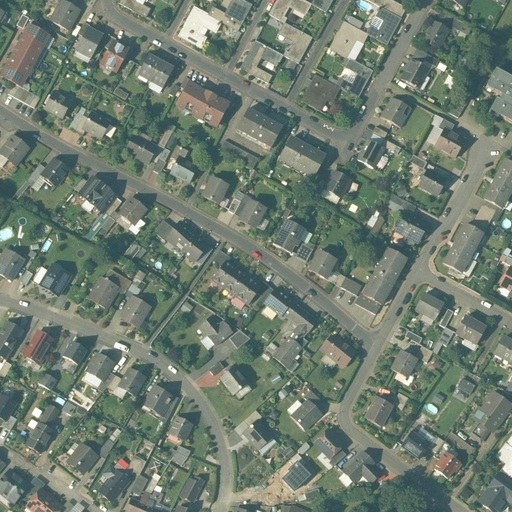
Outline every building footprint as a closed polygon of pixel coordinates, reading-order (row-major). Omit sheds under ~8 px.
[(63,0),(49,0),(47,4),(57,10),(62,1),(62,2),(63,0)] [(121,0),(119,4),(146,19),(151,10),(136,2),(137,0),(121,0)] [(239,0),(224,0),(223,4),(229,8),(225,15),(213,8),(208,16),(221,23),(238,32),(246,16),(245,15),(250,6),(239,0)] [(311,6),(300,0),(277,0),(269,16),(284,24),(287,20),(284,18),(289,9),(305,17),(311,6)] [(314,0),(311,6),(326,14),(333,0),(314,0)] [(384,0),(370,0),(369,3),(380,8),(384,0)] [(396,3),(389,0),(384,0),(380,8),(380,9),(390,14),(396,3)] [(446,0),(462,9),(467,0),(446,0)] [(62,2),(62,1),(57,10),(50,22),(69,32),(80,11),(62,2)] [(396,3),(390,14),(395,17),(401,6),(396,3)] [(401,6),(395,17),(401,20),(407,9),(401,6)] [(195,9),(179,37),(201,48),(206,39),(195,34),(200,25),(215,33),(221,23),(208,16),(195,9)] [(390,14),(380,9),(375,18),(385,23),(380,33),(370,27),(366,35),(368,36),(387,46),(401,20),(395,17),(390,14)] [(23,29),(29,19),(22,15),(17,26),(23,29)] [(348,24),(361,29),(363,22),(350,17),(348,24)] [(464,24),(452,18),(448,26),(460,32),(464,24)] [(344,23),(329,50),(347,59),(357,42),(363,45),(368,36),(366,35),(344,23)] [(448,31),(433,23),(422,42),(438,51),(448,31)] [(84,24),(78,35),(83,38),(88,30),(90,27),(84,24)] [(284,24),(278,35),(294,44),(289,53),(286,52),(283,56),(298,65),(312,39),(284,24)] [(49,37),(29,27),(24,37),(43,48),(49,37)] [(88,30),(83,38),(76,52),(77,52),(78,50),(91,57),(90,59),(91,59),(94,53),(102,37),(101,37),(88,30)] [(102,37),(94,53),(100,56),(104,48),(110,37),(103,34),(101,37),(102,37)] [(43,48),(24,37),(18,47),(37,58),(43,48)] [(110,37),(104,48),(110,51),(114,43),(114,44),(116,40),(110,37)] [(255,41),(240,69),(268,84),(272,77),(256,68),(261,60),(276,68),(278,65),(278,66),(283,56),(255,41)] [(110,51),(102,66),(116,73),(128,51),(114,44),(114,43),(110,51)] [(37,58),(18,47),(13,57),(32,68),(37,58)] [(161,62),(149,56),(138,77),(150,83),(161,62)] [(439,62),(428,56),(424,62),(436,68),(439,62)] [(32,68),(13,57),(7,68),(26,78),(32,68)] [(373,72),(350,60),(345,69),(357,75),(352,84),(340,78),(335,87),(338,88),(358,99),(373,72)] [(130,61),(124,71),(129,74),(135,64),(130,61)] [(429,70),(412,61),(401,80),(418,90),(429,70)] [(161,62),(150,83),(163,90),(174,69),(161,62)] [(439,63),(437,68),(444,72),(447,67),(439,63)] [(26,78),(7,68),(1,78),(14,85),(19,88),(21,89),(26,78)] [(511,79),(511,80),(495,71),(486,88),(499,95),(489,112),(511,124),(511,79)] [(335,87),(315,76),(301,102),(318,111),(326,97),(331,100),(338,88),(335,87)] [(185,78),(180,88),(185,91),(189,84),(190,81),(185,78)] [(201,90),(189,84),(185,91),(179,104),(192,111),(191,114),(199,119),(200,116),(206,119),(205,122),(207,119),(218,125),(229,105),(221,101),(221,102),(215,99),(216,98),(207,93),(206,94),(200,91),(201,90)] [(14,85),(8,95),(13,98),(19,88),(14,85)] [(175,85),(169,95),(175,98),(180,88),(175,85)] [(19,88),(13,98),(19,101),(24,91),(21,89),(19,88)] [(125,100),(128,94),(116,88),(113,94),(125,100)] [(24,91),(19,101),(24,104),(30,93),(24,91)] [(35,96),(30,94),(30,93),(24,104),(29,107),(35,96)] [(71,104),(53,94),(45,110),(57,116),(58,114),(64,117),(71,104)] [(40,99),(35,96),(29,107),(35,110),(40,99)] [(391,99),(381,118),(401,129),(411,109),(391,99)] [(457,99),(448,114),(458,119),(466,104),(457,99)] [(248,109),(237,130),(271,149),(283,128),(248,109)] [(77,113),(69,129),(75,132),(83,117),(77,113)] [(88,120),(83,130),(86,131),(101,140),(110,124),(91,114),(88,120)] [(83,117),(75,132),(83,137),(86,131),(83,130),(88,120),(83,117)] [(454,126),(443,120),(438,129),(443,132),(444,130),(450,133),(454,126)] [(387,134),(376,128),(372,133),(384,140),(387,134)] [(167,129),(158,146),(164,149),(173,133),(167,129)] [(450,133),(444,130),(443,132),(434,148),(455,159),(465,141),(450,133)] [(13,137),(0,154),(0,155),(15,167),(29,150),(13,137)] [(157,149),(136,138),(127,154),(148,165),(157,149)] [(311,150),(291,139),(279,160),(314,178),(320,167),(325,157),(311,150)] [(384,140),(381,146),(394,153),(397,147),(384,140)] [(259,159),(225,141),(219,152),(253,170),(259,159)] [(368,141),(358,161),(373,169),(384,150),(368,141)] [(187,153),(177,147),(172,157),(178,160),(179,158),(183,161),(187,153)] [(164,149),(159,159),(165,163),(170,153),(164,149)] [(427,163),(413,156),(409,163),(423,170),(427,163)] [(325,157),(320,167),(325,169),(330,160),(325,157)] [(178,160),(171,175),(189,184),(198,168),(183,161),(179,158),(178,160)] [(159,159),(153,172),(159,175),(165,163),(159,159)] [(47,170),(42,177),(56,188),(69,171),(55,160),(47,170)] [(511,164),(505,161),(484,201),(487,202),(498,208),(501,210),(511,189),(511,164)] [(40,165),(31,177),(38,183),(42,177),(47,170),(40,165)] [(446,181),(427,171),(419,186),(438,196),(446,181)] [(350,181),(333,172),(327,183),(323,190),(324,190),(340,199),(350,181)] [(213,178),(203,197),(218,205),(228,186),(213,178)] [(92,179),(79,195),(87,201),(87,202),(89,201),(93,204),(93,205),(95,207),(94,208),(101,213),(114,198),(115,197),(103,187),(102,187),(92,179)] [(320,180),(312,195),(319,199),(324,190),(323,190),(327,183),(320,180)] [(399,197),(407,193),(403,185),(395,189),(399,197)] [(405,202),(392,195),(389,201),(402,208),(405,202)] [(116,199),(104,214),(110,219),(110,218),(122,203),(116,199)] [(132,199),(119,215),(133,226),(130,230),(136,235),(144,225),(139,220),(146,210),(132,199)] [(235,199),(228,211),(234,215),(241,202),(235,199)] [(241,202),(234,215),(241,218),(249,203),(242,200),(241,202)] [(93,204),(89,201),(87,202),(87,201),(82,207),(90,213),(94,208),(95,207),(93,205),(93,204)] [(241,218),(240,221),(255,229),(265,209),(251,201),(249,203),(241,218)] [(487,202),(478,218),(489,224),(498,208),(487,202)] [(426,224),(406,213),(396,232),(416,243),(426,224)] [(371,215),(365,230),(378,235),(384,220),(371,215)] [(110,219),(102,228),(107,233),(115,223),(110,218),(110,219)] [(489,224),(478,218),(472,229),(482,235),(483,235),(489,224)] [(90,242),(104,224),(98,219),(84,238),(90,242)] [(306,231),(286,220),(273,245),(291,254),(298,241),(300,242),(306,231)] [(174,230),(163,222),(154,234),(165,242),(166,241),(168,239),(168,238),(174,230)] [(174,230),(168,238),(168,239),(166,241),(175,248),(173,251),(182,258),(185,254),(184,254),(198,238),(179,223),(174,230)] [(465,225),(444,265),(461,274),(482,235),(472,229),(465,225)] [(198,238),(184,254),(185,254),(195,263),(196,261),(201,255),(208,246),(198,238)] [(313,250),(302,245),(296,257),(306,263),(313,250)] [(208,246),(201,255),(206,259),(213,250),(208,246)] [(220,250),(212,261),(217,265),(225,254),(220,250)] [(363,296),(381,306),(406,260),(388,250),(363,296)] [(6,251),(0,261),(0,276),(11,283),(24,262),(6,251)] [(319,252),(309,271),(326,280),(336,261),(319,252)] [(225,254),(217,265),(222,268),(226,263),(227,262),(230,257),(225,254)] [(201,255),(196,261),(202,265),(206,259),(201,255)] [(34,260),(29,257),(23,267),(28,270),(34,260)] [(511,259),(506,257),(503,263),(511,267),(511,259)] [(222,268),(213,280),(225,288),(238,271),(238,270),(227,262),(226,263),(222,268)] [(53,266),(40,288),(58,299),(71,277),(53,266)] [(246,277),(238,271),(225,288),(236,297),(250,279),(246,276),(246,277)] [(27,272),(20,284),(26,288),(33,276),(27,272)] [(110,273),(105,281),(119,290),(117,293),(124,297),(130,286),(131,285),(110,273)] [(340,275),(334,285),(341,288),(346,278),(340,275)] [(362,286),(346,278),(341,288),(357,297),(362,286)] [(101,279),(88,301),(106,311),(117,293),(119,290),(105,281),(101,279)] [(261,286),(250,279),(236,297),(248,305),(257,293),(261,287),(261,286)] [(263,282),(261,286),(261,287),(257,293),(262,297),(269,287),(269,286),(263,282)] [(140,292),(130,286),(124,297),(130,300),(133,294),(138,297),(140,292)] [(262,297),(258,302),(263,306),(265,304),(264,303),(274,291),(269,287),(262,297)] [(84,294),(73,288),(67,299),(77,306),(84,294)] [(293,303),(275,289),(274,291),(264,303),(265,304),(282,317),(284,314),(289,318),(297,307),(292,304),(293,303)] [(381,306),(363,296),(360,294),(355,304),(376,316),(381,306)] [(424,295),(415,310),(435,321),(438,316),(439,314),(443,305),(424,295)] [(133,299),(120,320),(138,330),(150,309),(133,299)] [(186,301),(181,309),(188,314),(193,307),(186,301)] [(317,322),(298,307),(297,307),(289,318),(288,318),(298,326),(299,326),(304,330),(307,333),(308,334),(317,322)] [(453,313),(448,310),(443,320),(448,323),(453,313)] [(213,317),(200,328),(216,347),(232,333),(223,322),(220,325),(213,317)] [(486,328),(465,317),(456,334),(476,345),(486,328)] [(11,352),(22,333),(6,324),(0,334),(0,357),(6,362),(12,352),(11,352)] [(298,326),(289,338),(297,345),(302,339),(307,333),(304,330),(299,326),(298,326)] [(454,333),(445,328),(438,342),(446,347),(454,333)] [(240,331),(229,339),(237,349),(250,340),(240,331)] [(422,339),(408,331),(405,337),(419,345),(422,339)] [(38,334),(24,357),(40,367),(45,359),(43,358),(52,342),(38,334)] [(331,337),(322,348),(328,352),(337,341),(331,337)] [(289,338),(273,357),(286,368),(293,360),(302,349),(302,348),(297,345),(289,338)] [(511,342),(503,338),(494,355),(491,361),(499,366),(503,359),(511,364),(511,342)] [(328,352),(327,354),(337,362),(344,368),(348,363),(350,363),(352,361),(352,358),(356,353),(349,347),(348,348),(338,340),(337,341),(328,352)] [(266,349),(272,353),(277,347),(271,343),(266,349)] [(72,344),(63,358),(78,367),(86,352),(72,344)] [(433,353),(422,347),(416,358),(427,363),(433,353)] [(401,352),(392,371),(406,379),(416,360),(401,352)] [(98,356),(87,374),(102,383),(103,383),(108,374),(113,365),(98,356)] [(31,363),(23,359),(15,373),(23,377),(31,363)] [(209,367),(202,360),(188,373),(194,380),(209,367)] [(299,365),(293,360),(286,368),(292,373),(299,365)] [(12,367),(5,363),(0,372),(0,376),(4,379),(12,367)] [(220,363),(209,371),(214,377),(224,369),(220,363)] [(235,368),(220,379),(234,396),(248,385),(235,368)] [(145,379),(129,370),(123,382),(119,389),(135,398),(145,379)] [(41,379),(32,374),(26,383),(36,389),(41,379)] [(108,374),(103,383),(102,383),(97,391),(103,394),(107,389),(116,378),(108,374)] [(50,378),(44,375),(44,376),(39,386),(43,388),(50,378)] [(56,382),(50,378),(43,388),(60,398),(67,384),(58,379),(56,382)] [(116,378),(107,389),(114,393),(118,388),(119,389),(123,382),(116,378)] [(475,386),(463,379),(458,388),(470,395),(475,386)] [(89,391),(80,386),(71,400),(80,405),(89,391)] [(173,398),(155,388),(144,407),(161,417),(162,417),(170,402),(173,398)] [(322,402),(310,391),(303,397),(308,402),(308,401),(315,409),(322,402)] [(494,393),(482,410),(479,408),(472,419),(477,422),(489,431),(492,433),(507,412),(511,406),(510,405),(494,393)] [(408,399),(399,394),(393,405),(403,410),(408,399)] [(1,397),(0,398),(0,419),(5,422),(6,423),(9,417),(16,405),(1,397)] [(377,398),(365,419),(381,428),(392,407),(377,398)] [(304,408),(297,413),(292,417),(305,431),(321,415),(315,409),(308,401),(308,402),(303,407),(304,408)] [(170,402),(162,417),(168,421),(176,405),(170,402)] [(72,416),(75,406),(66,403),(62,412),(72,416)] [(59,412),(50,406),(43,417),(52,423),(59,412)] [(256,411),(243,422),(250,428),(257,422),(258,422),(262,418),(256,411)] [(431,422),(421,414),(417,420),(427,427),(431,422)] [(17,421),(9,417),(6,423),(5,422),(2,427),(10,432),(17,421)] [(43,417),(26,447),(40,455),(54,433),(48,430),(52,423),(43,417)] [(177,418),(169,435),(184,442),(192,426),(177,418)] [(250,428),(244,434),(259,450),(272,438),(258,422),(257,422),(250,428)] [(489,431),(477,422),(469,434),(481,443),(489,431)] [(329,430),(315,443),(330,459),(340,449),(344,446),(329,430)] [(412,432),(402,446),(420,459),(430,445),(412,432)] [(452,432),(448,437),(471,455),(475,449),(452,432)] [(511,435),(505,444),(495,458),(505,465),(499,474),(511,483),(511,435)] [(438,438),(431,449),(437,453),(444,442),(438,438)] [(108,441),(97,455),(105,461),(114,445),(108,441)] [(437,453),(434,457),(440,462),(446,454),(451,447),(444,442),(437,453)] [(298,450),(301,454),(310,447),(307,443),(298,450)] [(81,446),(68,463),(83,475),(96,458),(81,446)] [(190,452),(179,447),(176,454),(188,459),(191,452),(190,452)] [(291,447),(282,452),(286,459),(294,454),(291,447)] [(340,449),(330,459),(332,460),(329,463),(333,467),(347,455),(340,449)] [(363,452),(342,472),(354,484),(363,475),(372,483),(380,475),(372,466),(375,464),(363,452)] [(440,462),(434,470),(448,480),(460,463),(446,454),(440,462)] [(146,463),(134,457),(127,470),(134,474),(139,477),(140,476),(146,463)] [(295,468),(288,461),(280,469),(287,475),(295,468)] [(125,470),(119,466),(117,466),(114,470),(128,481),(134,474),(127,470),(125,470)] [(110,467),(104,475),(109,480),(98,493),(112,504),(117,498),(121,494),(129,483),(128,481),(114,470),(110,467)] [(280,469),(261,487),(270,495),(288,477),(287,475),(280,469)] [(10,472),(0,483),(0,493),(14,505),(23,493),(29,487),(10,472)] [(303,473),(295,481),(298,484),(306,476),(303,473)] [(511,483),(499,474),(499,473),(488,488),(488,489),(479,503),(490,511),(499,497),(511,506),(511,483)] [(148,481),(140,476),(139,477),(131,492),(140,497),(148,481)] [(29,487),(23,493),(29,498),(32,494),(35,497),(40,491),(45,486),(36,478),(29,487)] [(189,481),(181,497),(193,503),(203,483),(196,479),(194,483),(189,481)] [(394,490),(383,482),(376,493),(386,500),(394,490)] [(318,488),(304,493),(307,500),(320,495),(318,488)] [(35,497),(27,508),(31,511),(41,511),(51,500),(40,491),(35,497)] [(154,491),(152,496),(150,496),(147,502),(146,506),(152,508),(155,502),(159,504),(163,495),(154,491)] [(150,496),(144,493),(141,500),(147,502),(150,496)] [(143,511),(146,506),(131,499),(125,511),(143,511)] [(51,500),(41,511),(59,511),(62,509),(51,500)] [(62,509),(59,511),(70,511),(74,508),(68,502),(62,509)]
